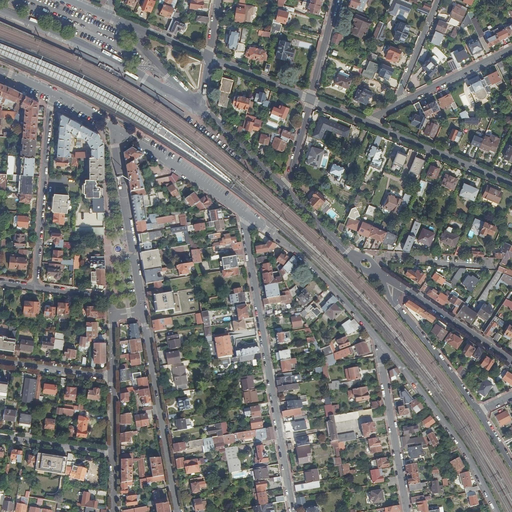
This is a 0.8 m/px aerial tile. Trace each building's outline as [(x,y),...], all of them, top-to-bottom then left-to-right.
[(146,10),(151,12),(155,0),(145,0),(142,9),(146,11),(146,10)] [(170,16),(173,17),(175,12),(176,10),(173,8),(177,0),(176,0),(159,0),(158,3),(164,5),(160,14),(170,18),(170,16)] [(203,2),(203,0),(191,0),(190,8),(196,9),(196,7),(202,8),(203,2)] [(278,0),(277,5),(277,8),(288,11),(294,12),(295,9),(284,6),(285,0),(278,0)] [(351,0),(349,6),(362,12),(367,1),(365,0),(351,0)] [(320,6),(304,2),(303,2),(302,6),(309,8),(308,11),(318,14),(320,6)] [(237,4),(237,11),(236,14),(235,21),(243,23),(246,6),(237,4)] [(455,7),(447,23),(456,27),(460,28),(466,18),(463,16),(467,9),(462,7),(458,5),(456,8),(455,7)] [(273,22),(279,24),(280,21),(286,23),(288,14),(288,11),(277,8),(273,22)] [(420,13),(428,16),(430,11),(423,9),(423,8),(420,13)] [(471,20),(468,14),(466,18),(460,28),(459,31),(461,36),(465,28),(472,24),(471,20)] [(364,39),(368,27),(371,22),(356,15),(354,21),(355,22),(350,33),(364,39)] [(472,24),(479,39),(483,37),(475,18),(471,20),(472,24)] [(168,29),(167,31),(176,35),(179,28),(184,30),(186,25),(174,20),(172,19),(171,22),(168,29)] [(0,24),(7,27),(26,34),(28,35),(31,36),(33,37),(33,35),(29,33),(0,20),(0,24)] [(271,33),(275,33),(276,31),(280,32),(282,25),(279,24),(273,22),(271,33)] [(377,39),(382,27),(383,24),(380,22),(373,40),(376,41),(377,39)] [(435,30),(444,34),(445,31),(446,32),(447,30),(446,29),(447,25),(439,22),(435,30)] [(407,33),(410,28),(401,24),(399,27),(397,26),(395,27),(394,30),(394,32),(396,33),(395,34),(396,34),(394,39),(403,43),(405,38),(406,39),(408,33),(407,33)] [(500,42),(509,38),(505,29),(503,26),(495,31),(500,42)] [(379,40),(383,42),(385,37),(383,36),(386,28),(382,27),(377,39),(379,40)] [(460,28),(456,27),(450,38),(454,40),(459,31),(460,28)] [(252,29),(244,28),(241,43),(238,43),(239,35),(238,35),(239,33),(236,33),(237,32),(236,32),(236,31),(235,31),(235,32),(231,31),(230,38),(229,38),(229,40),(229,41),(228,44),(228,47),(228,48),(237,49),(236,51),(245,53),(252,29)] [(489,48),(500,42),(495,31),(491,32),(493,37),(485,41),(489,48)] [(443,35),(436,32),(431,44),(439,47),(443,35)] [(334,33),(332,43),(339,46),(340,42),(341,42),(343,36),(334,33)] [(478,53),(483,50),(478,40),(467,45),(472,55),(476,54),(478,53)] [(289,48),(290,44),(281,41),(276,57),(289,61),(291,59),(292,57),(294,49),(289,48)] [(396,61),(397,58),(397,57),(398,57),(401,52),(395,49),(391,47),(386,58),(395,62),(396,61)] [(249,58),(256,59),(258,50),(253,48),(253,49),(250,49),(250,51),(248,50),(248,51),(247,51),(246,55),(249,56),(249,58)] [(76,49),(74,53),(97,64),(99,61),(76,49)] [(258,50),(256,59),(262,61),(262,59),(265,60),(267,56),(266,56),(266,55),(265,55),(265,52),(263,52),(263,51),(258,50)] [(454,61),(458,69),(461,68),(458,62),(468,58),(464,50),(459,53),(455,55),(457,60),(454,61)] [(450,54),(453,60),(454,61),(457,60),(455,55),(459,53),(457,51),(450,54)] [(430,58),(422,67),(427,73),(427,74),(430,77),(436,71),(436,70),(437,68),(436,67),(438,65),(437,65),(439,62),(439,61),(435,56),(433,57),(431,59),(430,58)] [(448,62),(452,72),(458,69),(454,61),(453,60),(448,62)] [(362,76),(373,80),(375,74),(379,75),(379,76),(388,80),(390,75),(391,75),(393,70),(388,68),(388,67),(383,65),(383,67),(371,62),(367,72),(364,71),(362,76)] [(511,76),(509,78),(501,62),(497,64),(505,80),(509,78),(511,85),(511,76)] [(364,70),(355,66),(352,73),(361,77),(362,76),(364,71),(364,70)] [(335,84),(336,84),(347,89),(348,89),(351,80),(348,79),(349,76),(344,74),(344,72),(343,71),(342,71),(340,71),(339,75),(335,84)] [(497,72),(484,78),(485,81),(487,86),(488,87),(496,83),(497,86),(503,83),(497,72)] [(135,86),(138,82),(126,75),(124,79),(135,86)] [(220,91),(230,93),(233,81),(223,78),(221,83),(222,83),(220,91)] [(487,86),(485,81),(482,83),(480,80),(470,85),(471,86),(468,88),(471,93),(473,92),(477,99),(479,100),(482,101),(485,99),(487,97),(487,94),(485,89),(485,88),(485,87),(487,86)] [(142,85),(140,88),(183,117),(185,114),(142,85)] [(17,112),(18,110),(20,107),(26,96),(21,93),(15,91),(13,89),(4,86),(0,95),(0,104),(1,102),(7,104),(8,102),(11,103),(12,101),(13,102),(13,103),(15,103),(15,102),(18,103),(14,110),(17,112)] [(357,87),(352,98),(355,99),(354,100),(366,105),(366,104),(369,98),(370,98),(371,95),(372,94),(364,90),(364,91),(361,90),(362,89),(357,87)] [(227,105),(230,93),(220,91),(221,92),(220,96),(221,96),(219,101),(223,102),(223,104),(227,105)] [(250,101),(250,99),(238,96),(238,97),(235,97),(236,93),(234,92),(234,94),(232,99),(234,100),(249,104),(250,101)] [(269,101),(266,100),(265,103),(264,102),(266,94),(260,92),(259,95),(256,94),(255,100),(264,103),(263,105),(267,107),(269,101)] [(454,103),(450,94),(438,100),(442,109),(443,108),(444,110),(445,111),(448,109),(448,108),(452,106),(451,104),(454,103)] [(369,98),(366,104),(370,105),(373,99),(375,100),(376,96),(371,95),(370,98),(369,98)] [(23,125),(23,138),(36,139),(39,102),(36,101),(26,96),(20,107),(25,109),(24,122),(20,122),(20,125),(23,125)] [(248,110),(248,108),(249,104),(234,100),(233,104),(236,105),(235,107),(248,110)] [(440,109),(436,101),(429,105),(433,113),(440,109)] [(433,113),(429,105),(422,108),(422,109),(426,116),(433,113)] [(279,110),(274,108),(272,113),(270,117),(278,121),(280,116),(285,118),(289,109),(283,107),(280,106),(279,110)] [(13,119),(12,124),(19,125),(19,120),(17,120),(21,111),(18,110),(17,112),(13,119)] [(75,158),(76,153),(75,152),(74,152),(74,155),(71,154),(70,153),(69,153),(71,135),(69,132),(71,131),(73,134),(76,136),(76,138),(80,138),(83,139),(87,141),(92,150),(92,158),(103,158),(103,144),(98,134),(92,131),(75,122),(72,120),(62,115),(60,116),(57,156),(58,156),(75,158)] [(416,127),(421,129),(422,127),(425,119),(426,118),(421,116),(420,117),(415,115),(414,117),(413,116),(411,120),(413,121),(411,125),(416,127)] [(313,137),(321,140),(325,129),(347,138),(350,130),(321,118),(313,137)] [(262,127),(263,122),(255,119),(255,123),(248,121),(248,122),(244,121),(243,127),(243,128),(246,129),(246,130),(251,131),(252,129),(258,130),(259,127),(262,128),(262,127)] [(425,119),(422,127),(426,129),(424,134),(433,138),(438,127),(429,123),(430,121),(425,119)] [(293,140),(295,135),(284,130),(283,131),(279,130),(277,134),(288,138),(293,140)] [(457,142),(458,143),(462,133),(453,130),(449,139),(453,141),(452,142),(457,144),(457,142)] [(288,138),(277,134),(273,132),(272,135),(270,142),(273,143),(272,147),(283,152),(288,138)] [(268,145),(269,138),(266,137),(266,136),(261,134),(259,143),(268,145)] [(483,140),(480,148),(488,152),(489,150),(495,152),(500,140),(490,136),(490,137),(485,135),(483,140)] [(378,149),(383,138),(378,136),(374,146),(373,146),(368,156),(370,157),(374,159),(378,149)] [(474,136),(471,145),(480,148),(483,140),(474,136)] [(23,138),(22,138),(22,143),(23,144),(23,152),(21,152),(21,157),(34,158),(36,139),(23,138)] [(319,168),(324,151),(312,148),(311,154),(310,153),(308,159),(309,159),(308,165),(319,168)] [(137,160),(143,156),(135,151),(132,149),(123,154),(126,167),(134,162),(136,164),(138,162),(137,160)] [(383,151),(378,149),(374,159),(371,166),(370,167),(374,168),(378,160),(379,160),(383,151)] [(71,166),(77,166),(77,161),(77,158),(75,158),(58,156),(58,160),(57,160),(56,165),(67,166),(67,163),(72,163),(71,166)] [(34,158),(21,157),(20,157),(20,158),(21,158),(20,175),(22,175),(32,176),(33,176),(34,158)] [(90,158),(90,180),(96,180),(104,180),(103,158),(92,158),(90,158)] [(130,192),(144,190),(134,162),(126,167),(128,180),(130,192)] [(341,183),(346,169),(333,163),(328,174),(337,177),(336,181),(341,183)] [(160,172),(158,166),(148,168),(150,174),(160,172)] [(434,183),(439,170),(431,166),(425,180),(434,183)] [(171,184),(175,183),(178,178),(173,174),(171,177),(152,181),(155,187),(165,185),(171,184)] [(22,175),(20,193),(31,194),(32,194),(32,184),(31,184),(32,176),(22,175)] [(453,190),(458,181),(446,175),(442,185),(453,190)] [(86,198),(93,198),(104,198),(104,189),(103,188),(100,188),(99,187),(96,187),(96,180),(90,180),(86,180),(85,183),(84,183),(84,194),(85,194),(85,197),(86,197),(86,198)] [(173,199),(178,196),(171,184),(165,185),(173,199)] [(473,201),(478,190),(464,184),(459,196),(463,197),(461,200),(471,205),(473,201)] [(55,186),(54,194),(68,195),(69,187),(55,186)] [(156,193),(155,187),(144,190),(130,192),(132,206),(135,223),(159,219),(158,214),(150,216),(150,217),(148,218),(148,219),(146,219),(144,207),(160,205),(159,202),(160,200),(161,200),(162,199),(166,198),(162,192),(156,193)] [(483,197),(498,204),(502,193),(487,187),(483,197)] [(314,198),(309,203),(321,213),(323,211),(327,206),(329,203),(317,192),(313,197),(314,198)] [(31,194),(20,193),(20,202),(25,202),(25,203),(30,203),(30,198),(31,194)] [(195,205),(200,202),(193,193),(185,200),(192,208),(195,205)] [(53,205),(53,212),(54,212),(64,213),(66,213),(67,204),(69,204),(69,201),(67,201),(68,199),(68,197),(68,195),(54,194),(54,202),(56,202),(56,205),(53,205)] [(409,210),(414,198),(405,194),(403,200),(390,195),(387,201),(386,203),(384,203),(382,207),(399,215),(402,207),(409,210)] [(212,204),(206,196),(200,202),(195,205),(199,210),(202,210),(204,208),(205,209),(212,204)] [(93,209),(93,213),(98,213),(98,221),(104,221),(104,217),(104,198),(93,198),(93,209)] [(377,209),(369,206),(366,215),(374,217),(377,209)] [(355,208),(352,210),(350,214),(348,217),(350,218),(348,225),(347,227),(351,229),(356,232),(360,223),(355,220),(356,218),(358,217),(359,216),(358,212),(357,212),(355,208)] [(217,210),(217,209),(213,209),(213,211),(209,212),(211,222),(222,220),(221,210),(217,210)] [(64,213),(54,212),(54,213),(52,213),(52,216),(54,216),(53,222),(59,222),(59,224),(63,224),(64,213)] [(187,227),(185,215),(184,215),(179,215),(181,226),(166,229),(166,230),(171,229),(187,227)] [(17,231),(24,231),(25,227),(27,227),(28,217),(18,216),(17,226),(17,231)] [(172,217),(169,217),(159,219),(135,223),(137,230),(137,235),(147,234),(147,231),(158,229),(158,225),(173,222),(172,217)] [(487,233),(493,236),(496,228),(484,223),(475,219),(473,225),(476,227),(476,229),(477,229),(478,228),(482,230),(480,233),(486,236),(487,233)] [(224,221),(222,220),(211,222),(209,223),(209,228),(216,227),(217,233),(224,231),(223,225),(224,225),(224,224),(224,221)] [(417,232),(420,224),(418,223),(415,222),(411,232),(412,233),(412,234),(412,235),(412,236),(409,235),(403,250),(409,253),(417,233),(417,232)] [(368,237),(373,227),(363,223),(359,233),(368,237)] [(195,225),(194,225),(195,232),(205,230),(205,224),(204,224),(195,225)] [(376,239),(380,231),(374,228),(370,236),(376,239)] [(451,234),(453,229),(449,228),(447,229),(446,232),(445,232),(441,242),(454,248),(459,237),(454,235),(451,234)] [(418,241),(429,246),(434,234),(423,229),(418,241)] [(147,234),(137,235),(138,239),(139,244),(148,243),(147,241),(147,239),(149,239),(149,241),(154,240),(154,238),(161,237),(160,231),(147,234)] [(386,233),(380,231),(376,239),(382,242),(386,233)] [(56,244),(55,247),(74,249),(75,242),(61,242),(62,234),(52,233),(52,234),(51,234),(51,238),(51,239),(52,239),(54,240),(54,242),(55,244),(56,244)] [(15,249),(19,249),(25,250),(25,241),(24,241),(24,235),(16,234),(15,246),(15,249)] [(226,245),(236,243),(235,239),(233,239),(230,240),(230,238),(230,237),(229,234),(224,235),(224,236),(222,236),(223,239),(222,240),(222,242),(220,242),(220,243),(214,244),(214,245),(213,246),(213,247),(218,247),(226,245)] [(189,239),(190,245),(191,251),(197,250),(197,248),(193,248),(192,239),(189,239)] [(2,240),(1,248),(15,249),(15,246),(6,245),(6,240),(2,240)] [(268,242),(265,246),(268,251),(269,253),(273,250),(276,247),(268,242)] [(151,243),(139,246),(140,250),(141,254),(142,253),(152,252),(151,243)] [(242,249),(240,243),(236,243),(226,245),(226,248),(232,247),(233,251),(231,253),(227,254),(228,258),(243,255),(242,249)] [(507,251),(511,253),(511,245),(511,246),(505,243),(501,252),(503,253),(502,255),(495,254),(495,259),(503,260),(507,251)] [(268,251),(265,246),(255,248),(257,259),(264,257),(263,252),(268,251)] [(197,250),(191,251),(193,263),(200,263),(198,253),(200,252),(200,254),(205,253),(205,249),(197,250)] [(472,257),(483,258),(484,252),(478,252),(479,249),(472,249),(471,255),(467,255),(467,257),(472,257)] [(53,255),(52,263),(64,264),(74,265),(74,259),(71,259),(71,261),(61,260),(62,251),(54,251),(54,255),(53,255)] [(152,252),(142,253),(144,261),(149,260),(148,256),(152,256),(151,256),(151,258),(153,257),(154,258),(155,258),(155,259),(156,258),(156,257),(158,256),(157,251),(152,252)] [(511,258),(511,253),(507,251),(503,260),(501,263),(506,265),(509,257),(510,255),(511,256),(511,258)] [(26,268),(26,259),(17,258),(17,255),(10,255),(10,267),(16,268),(16,269),(21,269),(21,268),(26,268)] [(240,261),(244,261),(243,255),(228,258),(226,258),(221,259),(223,267),(237,264),(236,260),(238,260),(240,261)] [(277,261),(283,265),(288,258),(287,257),(285,255),(284,255),(283,256),(281,255),(277,261)] [(96,269),(105,269),(104,256),(91,257),(91,266),(96,266),(96,269)] [(144,266),(145,272),(161,269),(160,265),(160,263),(161,262),(160,256),(158,256),(156,257),(156,258),(155,259),(155,258),(154,258),(153,257),(151,258),(151,256),(152,256),(148,256),(149,260),(144,261),(144,263),(144,266)] [(297,261),(293,256),(283,267),(280,271),(282,277),(286,273),(287,274),(293,267),(293,266),(297,261)] [(217,269),(216,260),(209,261),(210,270),(217,269)] [(193,263),(194,267),(195,276),(202,275),(200,262),(200,263),(193,263)] [(55,275),(55,277),(56,278),(57,279),(58,279),(59,279),(60,278),(60,277),(61,270),(63,270),(64,264),(52,263),(49,263),(49,269),(48,269),(48,274),(55,275)] [(193,263),(176,266),(177,270),(178,271),(179,276),(189,275),(188,269),(189,268),(194,267),(193,263)] [(272,272),(270,264),(263,265),(264,268),(263,268),(261,269),(262,273),(263,273),(272,272)] [(145,272),(144,272),(145,279),(146,284),(153,283),(161,282),(174,279),(174,276),(159,279),(157,278),(157,276),(158,275),(165,274),(165,275),(169,274),(169,273),(172,273),(171,267),(161,269),(145,272)] [(503,274),(511,277),(511,270),(510,269),(509,271),(499,267),(498,271),(498,272),(503,274)] [(98,284),(105,286),(105,269),(96,269),(96,272),(91,272),(91,281),(97,281),(98,284)] [(238,275),(237,269),(224,271),(223,271),(224,277),(238,275)] [(452,280),(457,283),(465,271),(466,269),(460,269),(452,280)] [(410,277),(421,284),(426,276),(418,271),(408,271),(407,273),(406,274),(410,277)] [(277,272),(263,275),(265,287),(277,284),(282,283),(281,278),(275,279),(275,280),(273,280),(273,279),(275,278),(274,276),(277,275),(277,272)] [(442,286),(446,281),(440,277),(441,275),(437,272),(433,279),(442,286)] [(496,286),(503,274),(498,272),(477,302),(480,304),(475,310),(474,312),(466,306),(472,298),(470,296),(465,303),(457,315),(465,320),(471,324),(477,314),(484,304),(487,299),(496,286)] [(511,285),(511,277),(503,274),(496,286),(499,288),(504,280),(508,282),(506,284),(508,286),(510,284),(511,285)] [(155,292),(147,293),(148,297),(153,296),(155,296),(163,294),(162,288),(165,288),(164,284),(162,285),(161,282),(153,283),(155,292)] [(429,284),(426,282),(420,290),(424,293),(429,284)] [(277,284),(265,287),(267,299),(279,297),(277,284)] [(293,286),(289,290),(291,295),(293,299),(296,296),(297,295),(293,286)] [(442,305),(447,298),(441,294),(440,294),(439,296),(436,294),(437,292),(433,289),(432,291),(430,290),(427,295),(431,297),(442,305)] [(301,291),(297,295),(296,296),(301,301),(300,302),(303,306),(310,299),(307,296),(308,295),(305,292),(303,294),(301,291)] [(457,315),(465,303),(457,298),(459,296),(459,294),(453,291),(452,291),(447,298),(442,305),(446,308),(449,302),(456,307),(453,312),(457,315)] [(171,293),(163,294),(155,296),(157,312),(173,309),(174,313),(181,312),(178,293),(171,294),(171,293)] [(234,307),(246,305),(244,293),(242,293),(231,295),(231,296),(232,301),(239,300),(239,302),(236,303),(233,304),(234,307)] [(267,299),(263,300),(264,309),(271,308),(271,307),(271,305),(281,303),(281,302),(293,300),(293,299),(291,295),(283,296),(279,297),(267,299)] [(337,301),(333,297),(327,302),(326,302),(326,303),(326,304),(327,305),(322,310),(324,312),(323,313),(324,314),(325,313),(334,304),(337,301)] [(421,309),(408,300),(405,305),(409,308),(420,315),(420,316),(423,318),(423,317),(431,323),(435,318),(421,309)] [(504,302),(503,304),(511,310),(511,302),(506,300),(504,302)] [(29,302),(25,301),(24,311),(29,311),(29,317),(35,317),(36,313),(38,314),(38,312),(39,302),(30,302),(29,302)] [(69,304),(58,303),(57,313),(60,313),(59,318),(65,319),(65,313),(68,313),(69,304)] [(334,304),(325,313),(332,320),(336,317),(337,316),(341,312),(334,304)] [(494,310),(484,304),(477,314),(487,321),(494,310)] [(50,306),(49,306),(46,305),(45,306),(45,315),(54,316),(55,308),(50,307),(50,306)] [(239,320),(243,319),(248,318),(246,306),(248,306),(247,305),(246,305),(234,307),(231,307),(232,310),(237,309),(239,320)] [(310,305),(305,311),(307,314),(310,311),(316,317),(321,313),(316,308),(314,310),(310,305)] [(105,319),(105,312),(98,312),(98,315),(97,315),(97,307),(93,307),(87,307),(87,310),(87,315),(88,315),(88,319),(105,319)] [(273,311),(265,312),(266,320),(274,318),(273,311)] [(202,313),(203,323),(204,325),(204,328),(210,326),(207,312),(202,313)] [(299,313),(296,314),(290,315),(293,328),(302,326),(300,317),(299,317),(299,313)] [(500,319),(495,316),(483,333),(489,336),(497,324),(503,328),(506,324),(506,323),(500,319)] [(170,318),(152,321),(153,326),(154,331),(164,329),(163,326),(164,326),(171,324),(170,318)] [(239,320),(232,321),(234,332),(245,330),(243,319),(239,320)] [(357,324),(354,319),(351,322),(349,320),(342,326),(345,332),(357,324)] [(87,337),(93,338),(97,339),(99,339),(99,335),(97,335),(97,323),(87,323),(87,337)] [(131,341),(140,339),(137,324),(129,325),(130,333),(129,333),(131,341)] [(357,324),(345,332),(348,335),(354,332),(358,329),(360,327),(357,324)] [(446,332),(436,325),(431,332),(437,336),(436,337),(441,340),(446,332)] [(17,327),(10,326),(9,330),(13,331),(12,336),(13,336),(12,338),(7,338),(7,337),(3,336),(2,336),(2,337),(0,336),(0,348),(14,351),(15,345),(17,327)] [(56,333),(53,332),(51,340),(50,339),(49,343),(43,342),(42,347),(53,349),(56,333)] [(290,338),(289,332),(276,335),(278,345),(286,343),(288,342),(287,339),(290,338)] [(56,333),(53,349),(62,350),(64,334),(56,333)] [(450,333),(444,341),(457,349),(462,341),(453,335),(450,333)] [(218,357),(232,355),(228,334),(215,336),(218,357)] [(369,337),(367,334),(359,337),(362,343),(365,342),(371,340),(369,337)] [(169,342),(170,350),(175,349),(181,348),(178,335),(167,337),(167,342),(169,342)] [(87,337),(81,336),(79,345),(84,346),(85,346),(86,340),(91,341),(91,339),(93,340),(93,338),(87,337)] [(211,336),(206,338),(207,344),(210,362),(232,358),(232,355),(218,357),(215,336),(211,336)] [(92,354),(91,367),(95,368),(95,363),(105,362),(105,342),(97,343),(97,339),(93,338),(93,343),(94,343),(94,354),(92,354)] [(347,341),(346,338),(337,342),(338,344),(338,345),(340,349),(349,346),(347,341)] [(137,353),(142,352),(141,345),(140,339),(131,341),(120,342),(120,345),(129,343),(131,354),(137,353)] [(32,351),(34,342),(21,340),(20,346),(15,345),(14,351),(13,354),(19,355),(20,349),(32,351)] [(320,350),(316,342),(314,343),(314,346),(317,355),(323,354),(320,350)] [(362,343),(355,346),(357,350),(355,351),(355,352),(357,351),(359,356),(369,352),(365,342),(362,343)] [(329,352),(323,354),(323,358),(333,354),(329,344),(329,343),(326,345),(329,352)] [(471,347),(467,344),(462,353),(466,355),(469,357),(474,349),(473,348),(474,347),(472,346),(471,347)] [(326,345),(320,350),(323,354),(329,352),(326,345)] [(236,352),(237,358),(259,353),(258,347),(240,350),(240,351),(236,352)] [(481,349),(478,347),(472,357),(477,360),(483,350),(481,349)] [(62,356),(61,363),(65,363),(66,357),(75,358),(76,350),(66,348),(65,356),(62,356)] [(348,349),(336,353),(338,358),(349,354),(348,349)] [(280,360),(280,361),(290,360),(289,351),(279,352),(279,353),(275,354),(277,361),(280,360)] [(168,365),(160,367),(161,371),(173,369),(184,367),(190,366),(189,361),(180,363),(178,352),(166,354),(168,365)] [(120,355),(120,359),(126,357),(127,361),(131,360),(132,366),(140,364),(139,354),(138,355),(137,353),(131,354),(120,355)] [(232,358),(210,362),(211,365),(219,364),(219,366),(221,366),(223,366),(223,367),(224,368),(225,369),(226,369),(227,368),(228,367),(228,366),(228,365),(230,365),(230,364),(248,361),(248,362),(252,362),(252,360),(260,359),(259,353),(237,358),(232,358)] [(333,354),(323,358),(325,366),(326,366),(336,365),(336,361),(329,363),(328,359),(335,357),(333,354)] [(493,362),(486,357),(480,365),(488,370),(493,362)] [(290,360),(280,361),(282,372),(295,370),(294,364),(296,364),(295,359),(290,360)] [(508,367),(504,364),(499,370),(502,373),(508,367)] [(184,367),(173,369),(176,386),(177,391),(187,389),(187,384),(184,367)] [(351,381),(359,379),(357,368),(346,370),(347,376),(348,376),(349,380),(351,380),(351,381)] [(120,377),(120,382),(129,381),(129,369),(128,369),(120,371),(120,377)] [(396,376),(400,374),(396,369),(389,372),(391,381),(397,378),(396,376)] [(511,375),(507,372),(502,379),(511,385),(511,375)] [(42,375),(38,374),(37,380),(34,403),(41,405),(41,401),(42,402),(43,397),(39,396),(42,375)] [(496,384),(493,380),(487,375),(476,391),(485,397),(491,388),(496,384)] [(253,376),(242,377),(245,391),(255,390),(254,384),(253,384),(253,380),(254,380),(253,376)] [(293,376),(276,379),(277,382),(278,388),(294,385),(293,376)] [(34,403),(37,380),(26,378),(23,401),(31,402),(32,402),(34,403)] [(139,387),(139,391),(149,390),(148,384),(147,378),(141,379),(133,380),(131,380),(133,388),(139,387)] [(332,383),(333,390),(341,389),(340,384),(340,381),(332,383)] [(55,394),(56,385),(45,384),(44,392),(55,394)] [(298,389),(297,384),(294,385),(278,388),(279,392),(284,391),(284,393),(288,393),(287,391),(298,389)] [(76,388),(67,387),(66,396),(70,397),(70,398),(73,398),(73,397),(75,397),(76,388)] [(400,402),(395,403),(395,407),(399,406),(408,404),(405,394),(406,393),(403,387),(397,390),(400,396),(399,397),(400,402)] [(98,399),(99,389),(94,388),(94,391),(89,390),(88,398),(98,399)] [(367,394),(366,388),(348,391),(349,395),(351,397),(355,396),(356,401),(368,399),(367,394)] [(245,391),(243,392),(245,404),(257,402),(255,389),(255,390),(245,391)] [(133,392),(137,412),(139,412),(136,396),(135,396),(135,395),(138,394),(139,398),(141,398),(143,405),(145,405),(145,406),(146,407),(148,406),(148,404),(151,403),(150,400),(149,390),(139,391),(133,392)] [(120,394),(121,402),(129,402),(129,393),(120,394)] [(180,411),(190,409),(188,398),(178,400),(179,403),(177,406),(177,407),(178,407),(179,407),(180,411)] [(423,408),(416,399),(412,403),(413,404),(410,406),(413,410),(414,409),(417,413),(423,408)] [(292,401),(287,402),(288,407),(286,408),(287,411),(288,411),(301,409),(303,409),(301,400),(299,400),(292,401)] [(410,409),(408,404),(399,406),(399,408),(398,408),(399,417),(409,415),(408,410),(410,409)] [(332,405),(329,405),(325,406),(327,417),(330,416),(333,416),(333,412),(332,405)] [(250,419),(261,417),(259,406),(250,408),(251,412),(247,413),(247,417),(248,419),(250,419)] [(56,410),(56,413),(62,414),(73,415),(74,409),(64,408),(57,407),(56,410)] [(4,409),(3,418),(5,419),(4,420),(12,421),(12,420),(16,421),(17,411),(4,409)] [(288,411),(282,412),(283,417),(294,416),(295,422),(297,422),(307,420),(307,416),(302,417),(301,410),(301,409),(288,411)] [(337,415),(333,416),(335,423),(359,419),(359,418),(372,416),(371,409),(337,415)] [(79,410),(77,426),(76,431),(78,431),(77,435),(86,437),(86,430),(87,420),(88,419),(87,416),(89,416),(89,412),(82,411),(79,410)] [(134,413),(136,428),(149,425),(147,415),(146,415),(145,411),(142,411),(139,412),(137,412),(134,413)] [(501,427),(511,421),(506,411),(496,417),(501,427)] [(19,425),(30,426),(31,425),(32,415),(21,413),(19,425)] [(121,415),(121,425),(131,424),(131,413),(121,415)] [(335,423),(333,416),(330,416),(331,422),(328,422),(327,422),(327,423),(329,436),(331,436),(332,441),(338,440),(337,436),(335,423)] [(434,423),(429,416),(421,421),(427,429),(434,423)] [(263,428),(261,417),(250,419),(252,429),(263,428)] [(44,428),(54,429),(55,419),(45,418),(44,428)] [(177,421),(178,431),(186,430),(186,425),(184,420),(177,421)] [(361,425),(364,438),(369,437),(369,436),(371,435),(371,434),(376,433),(374,423),(361,425)] [(223,436),(221,424),(208,426),(209,430),(207,430),(208,435),(217,433),(218,437),(223,436)] [(420,431),(417,424),(403,427),(404,435),(408,434),(420,431)] [(68,436),(68,438),(71,439),(72,437),(73,437),(73,436),(76,436),(76,431),(77,426),(74,426),(73,426),(71,426),(70,426),(68,427),(68,428),(68,429),(68,430),(68,431),(68,436)] [(228,435),(223,436),(224,444),(235,442),(235,439),(255,436),(257,443),(263,442),(262,439),(266,438),(267,441),(274,440),(273,432),(272,428),(228,435)] [(421,434),(423,437),(434,431),(433,428),(421,434)] [(121,439),(121,443),(130,442),(129,434),(131,434),(131,432),(121,434),(121,439)] [(354,433),(337,436),(338,440),(338,443),(343,442),(356,440),(354,433)] [(439,444),(433,433),(427,436),(430,442),(432,444),(433,447),(439,444)] [(218,437),(184,443),(186,449),(205,446),(206,453),(215,451),(225,449),(225,448),(224,444),(223,436),(218,437)] [(369,437),(369,440),(370,447),(380,446),(380,441),(377,442),(376,436),(369,437)] [(426,445),(423,438),(409,440),(408,441),(401,442),(403,449),(426,445)] [(338,440),(332,441),(331,441),(331,446),(336,446),(337,455),(340,454),(340,453),(338,443),(338,440)] [(184,443),(173,445),(174,449),(175,453),(182,451),(182,450),(186,449),(184,443)] [(311,456),(309,445),(296,447),(298,459),(298,460),(298,462),(298,463),(299,464),(308,463),(307,457),(311,456)] [(225,448),(225,449),(227,461),(229,473),(242,471),(238,446),(225,448)] [(253,464),(254,469),(266,467),(268,466),(267,462),(268,462),(267,456),(266,456),(266,453),(264,453),(263,446),(257,447),(258,454),(256,454),(256,458),(255,458),(256,463),(253,464)] [(225,449),(215,451),(215,452),(219,451),(220,454),(222,454),(222,458),(220,458),(221,462),(227,461),(225,449)] [(21,460),(23,452),(12,451),(11,459),(21,460)] [(434,461),(440,458),(438,452),(431,455),(434,461)] [(28,465),(36,466),(37,457),(35,457),(36,456),(34,455),(34,457),(29,456),(28,465)] [(35,469),(62,472),(63,459),(37,455),(37,457),(36,466),(35,469)] [(160,458),(150,458),(151,466),(150,466),(150,467),(151,467),(153,478),(164,476),(162,468),(160,458)] [(459,475),(465,473),(463,468),(464,468),(458,458),(454,460),(453,459),(451,460),(451,462),(450,463),(457,476),(459,475)] [(121,483),(132,481),(132,474),(134,473),(134,472),(132,472),(132,459),(129,459),(121,460),(121,473),(121,483)] [(183,459),(176,460),(177,464),(178,469),(185,468),(198,466),(207,464),(207,460),(203,461),(204,462),(197,463),(197,460),(184,463),(183,459)] [(371,461),(373,469),(389,466),(388,461),(386,462),(385,459),(371,461)] [(65,477),(70,477),(73,466),(66,464),(65,473),(65,477)] [(350,464),(342,465),(344,476),(357,473),(356,470),(349,471),(348,465),(350,465),(350,464)] [(408,480),(409,486),(420,484),(416,464),(406,466),(407,475),(412,474),(413,480),(408,480)] [(83,481),(86,470),(73,466),(70,477),(83,481)] [(198,466),(185,468),(186,474),(199,472),(198,466)] [(254,469),(256,481),(268,479),(266,467),(254,469)] [(432,474),(434,481),(442,480),(436,467),(430,468),(431,474),(432,474)] [(318,482),(316,469),(305,471),(307,484),(318,482)] [(381,469),(371,471),(373,483),(383,482),(381,469)] [(471,486),(468,472),(465,473),(459,475),(461,481),(462,481),(464,488),(471,486)] [(140,480),(141,484),(147,483),(148,483),(153,482),(164,480),(164,476),(153,478),(145,479),(143,479),(140,480)] [(202,478),(190,480),(191,484),(189,484),(191,493),(192,494),(200,492),(200,488),(204,487),(203,483),(199,483),(199,482),(197,483),(197,481),(202,480),(202,478)] [(434,481),(432,482),(433,487),(432,488),(433,494),(444,492),(443,486),(442,480),(434,481)] [(121,490),(121,493),(127,493),(127,485),(132,485),(132,481),(121,483),(121,490)] [(319,481),(318,482),(307,484),(295,486),(296,491),(320,487),(319,481)] [(257,488),(258,493),(265,492),(265,487),(267,487),(266,482),(256,484),(257,488)] [(373,500),(373,503),(384,501),(381,490),(369,493),(370,500),(373,500)] [(154,501),(155,505),(156,505),(168,503),(168,499),(158,500),(157,495),(158,495),(158,491),(152,492),(154,501)] [(258,493),(255,494),(256,500),(259,499),(260,506),(267,504),(267,500),(268,500),(267,494),(266,494),(265,492),(258,493)] [(469,495),(468,496),(471,507),(478,505),(476,496),(470,497),(470,496),(469,495)] [(129,497),(127,497),(127,501),(127,502),(126,503),(126,505),(128,506),(137,505),(136,500),(136,496),(134,496),(129,497)] [(10,511),(12,511),(14,503),(10,502),(10,498),(4,497),(3,506),(2,510),(10,511)] [(304,497),(297,498),(298,506),(305,505),(304,497)] [(93,508),(96,508),(97,502),(93,502),(92,502),(82,501),(78,500),(77,505),(86,507),(93,508)] [(196,511),(195,511),(205,511),(205,510),(206,510),(205,506),(206,506),(205,502),(201,502),(201,500),(194,501),(196,511)] [(15,511),(25,511),(27,506),(24,505),(25,501),(21,501),(20,504),(17,504),(15,511)] [(426,502),(417,503),(419,509),(420,511),(422,511),(421,511),(427,511),(427,508),(426,502)] [(156,505),(156,511),(169,511),(169,510),(168,503),(156,505)]
